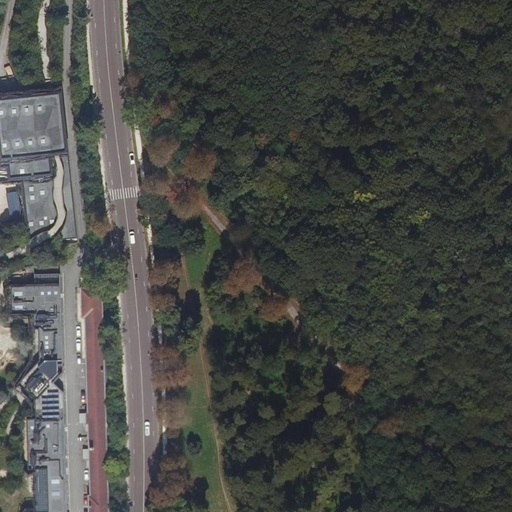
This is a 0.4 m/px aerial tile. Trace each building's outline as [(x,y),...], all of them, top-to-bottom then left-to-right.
[(51,93),(0,97),(0,169),(6,169),(7,179),(54,175),(52,154),(56,154),(61,154),(55,92),(51,93)] [(62,92),(55,92),(61,154),(68,153),(62,92)] [(67,511),(64,392),(54,383),(63,372),(60,273),(59,273),(60,285),(36,286),(11,286),(12,315),(34,314),(34,329),(38,329),(39,361),(17,384),(20,386),(30,396),(35,400),(35,418),(26,419),(28,470),(47,469),(48,511),(67,511)] [(35,274),(36,286),(60,285),(59,273),(35,274)] [(87,496),(87,511),(107,511),(101,288),(81,289),(82,317),(85,317),(90,414),(85,414),(85,423),(90,423),(90,496),(87,496)]
